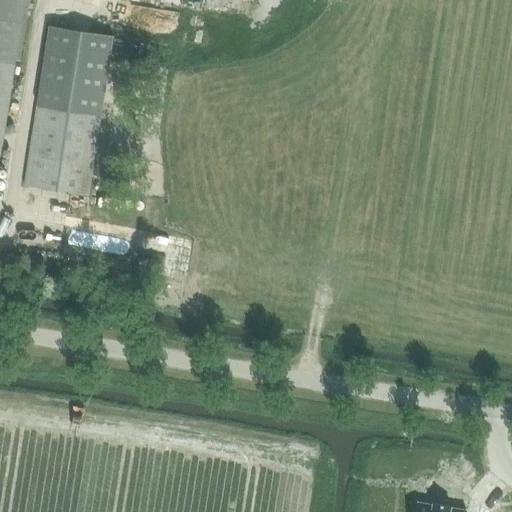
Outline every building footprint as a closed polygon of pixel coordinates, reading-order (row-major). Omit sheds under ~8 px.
[(0,0),(0,56),(16,59),(15,61),(20,61),(29,0),(0,0)] [(48,26),(36,106),(101,116),(113,35),(48,26)] [(0,156),(15,61),(16,59),(0,56),(0,156)] [(89,195),(101,116),(36,106),(24,185),(89,195)] [(111,168),(120,169),(122,146),(113,145),(111,168)] [(432,505),(417,502),(414,511),(465,511),(466,510),(450,508),(451,506),(433,503),(432,505)]
